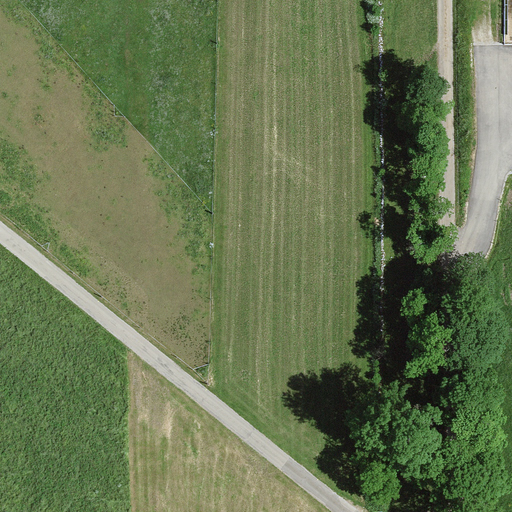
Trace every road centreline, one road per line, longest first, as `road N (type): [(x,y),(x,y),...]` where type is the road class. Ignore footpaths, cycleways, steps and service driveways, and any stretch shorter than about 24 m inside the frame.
road 1 (track): [(448,511),(445,0)]
road 2 (unclassified): [(361,511),(0,229)]
